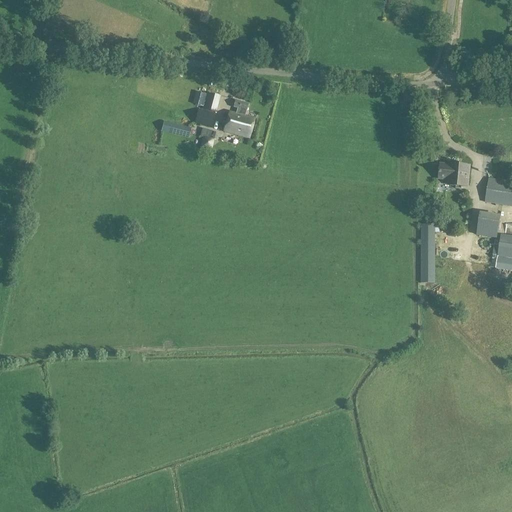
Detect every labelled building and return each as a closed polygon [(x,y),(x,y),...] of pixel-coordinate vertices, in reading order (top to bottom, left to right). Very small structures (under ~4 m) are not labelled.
[(204,107),(207,94),(197,92),(194,102),(199,104),(199,106),(204,107)] [(203,110),(215,113),(219,96),(208,93),(203,110)] [(233,108),(237,109),(247,112),(249,104),(235,101),(233,108)] [(199,109),(195,122),(211,127),(216,115),(199,109)] [(236,114),(229,112),(224,132),(249,138),(254,119),(245,116),(247,112),(237,109),(236,114)] [(191,129),(164,122),(162,132),(188,139),(191,129)] [(215,139),(204,137),(202,147),(212,150),(215,139)] [(450,166),(440,165),(439,180),(449,181),(448,185),(456,185),(456,189),(462,190),(462,186),(468,187),(470,166),(450,165),(450,166)] [(485,204),(511,207),(511,182),(489,179),(486,200),(485,204)] [(477,236),(497,239),(501,216),(480,212),(477,236)] [(435,284),(435,225),(421,225),(421,284),(435,284)] [(511,237),(502,236),(497,268),(511,270),(511,237)]
